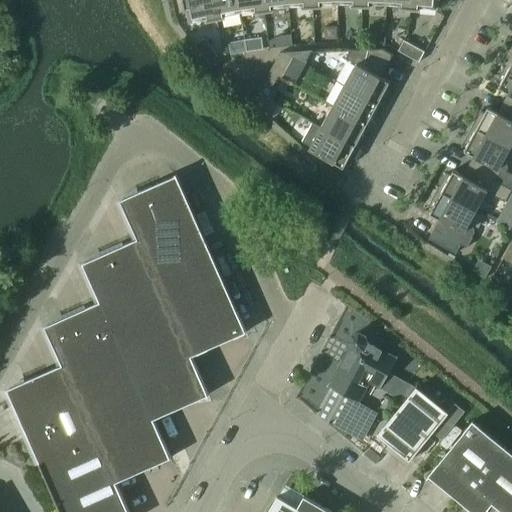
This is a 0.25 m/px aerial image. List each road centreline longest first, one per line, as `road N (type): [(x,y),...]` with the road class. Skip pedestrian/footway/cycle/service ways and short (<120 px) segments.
road 1 (residential): [(350,203),(388,162),(476,0)]
road 2 (unclassified): [(383,511),(251,413)]
road 3 (unclassified): [(251,413),(323,288)]
